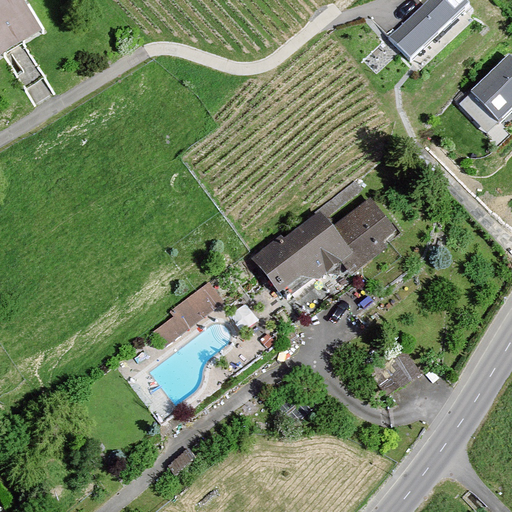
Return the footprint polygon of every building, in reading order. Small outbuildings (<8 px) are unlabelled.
[(0,0),(0,52),(30,33),(9,0),(0,0)] [(463,4),(458,0),(420,0),(382,37),(406,61),(463,4)] [(511,74),(504,66),(453,112),(479,141),(511,111),(511,74)] [(394,246),(364,206),(326,234),(315,218),(246,265),(275,308),(338,266),(348,280),(394,246)] [(156,349),(217,304),(202,284),(162,313),(166,318),(146,334),(156,349)] [(384,399),(414,378),(390,344),(360,365),(384,399)]
